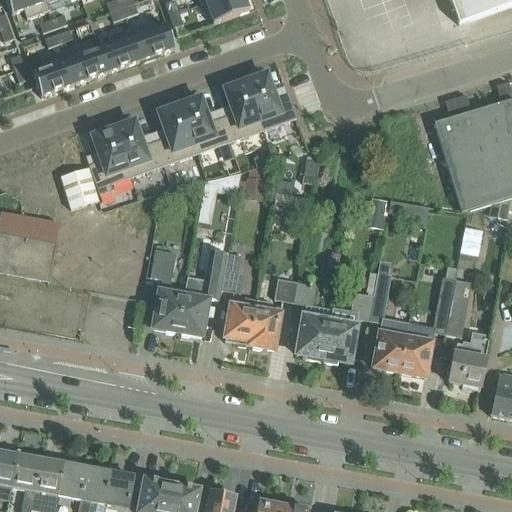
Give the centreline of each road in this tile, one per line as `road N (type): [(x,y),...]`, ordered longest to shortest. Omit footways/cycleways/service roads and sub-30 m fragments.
road 1 (secondary): [(511,473),(0,377)]
road 2 (residential): [(0,143),(307,33)]
road 3 (unclassified): [(307,33),(325,85),(344,101),(369,101),(511,57)]
